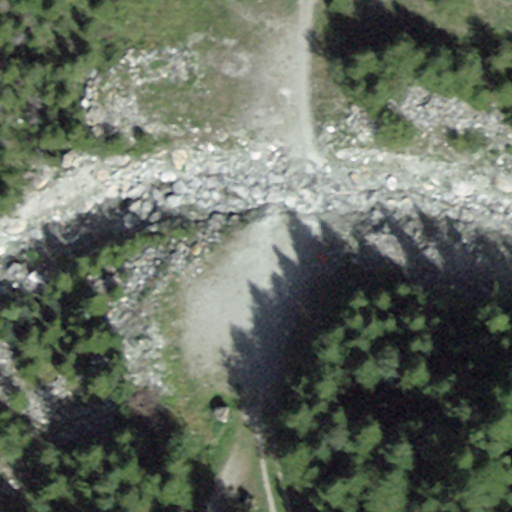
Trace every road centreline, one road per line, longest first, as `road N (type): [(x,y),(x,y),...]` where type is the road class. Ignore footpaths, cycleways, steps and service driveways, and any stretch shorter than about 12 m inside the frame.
road 1 (track): [(308,0),(222,511)]
road 2 (track): [(289,511),(269,458),(252,334)]
